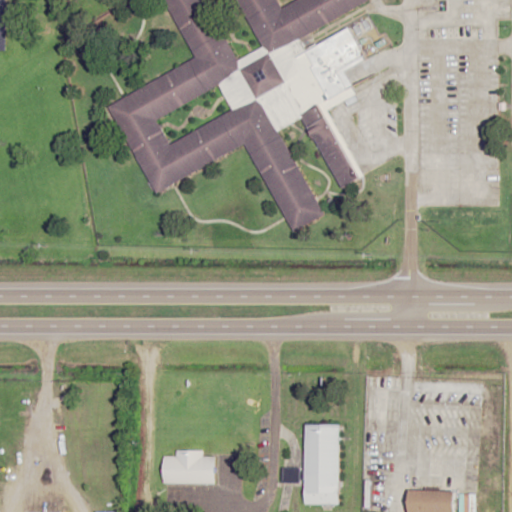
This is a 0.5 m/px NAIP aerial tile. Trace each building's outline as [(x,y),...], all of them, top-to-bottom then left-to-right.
[(0,0),(0,51),(8,51),(7,21),(16,21),(16,5),(6,5),(5,0),(0,0)] [(81,0),(81,8),(63,8),(63,0),(81,0)] [(295,0),(367,0),(299,38),(306,53),(350,28),(368,59),(346,71),(354,86),(388,67),(392,74),(357,94),(360,100),(349,106),(346,102),(330,111),(367,176),(343,190),(303,118),(278,132),(324,214),(295,230),(247,143),(158,193),(109,107),(198,57),(165,0),(279,0),(283,7),(295,0)] [(306,504),(341,504),(341,424),(306,424),(306,504)] [(166,483),(217,483),(217,456),(205,456),(205,449),(178,449),(178,456),(166,456),(166,483)] [(412,511),(458,511),(458,489),(412,489),(412,511)]
